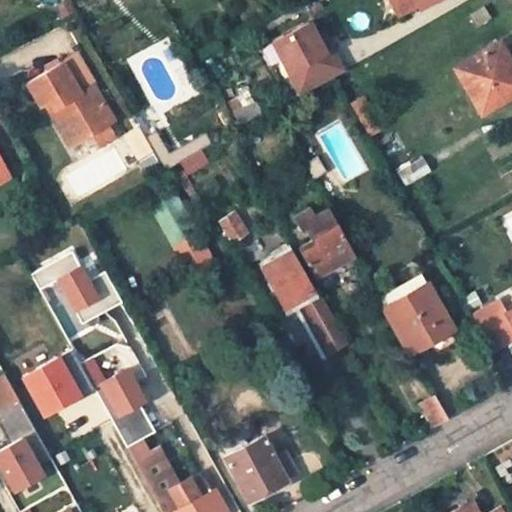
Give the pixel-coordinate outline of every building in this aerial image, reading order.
[(429,0),(391,0),(399,14),(418,4),(419,6),(429,0)] [(302,95),(345,70),(332,48),(325,51),(317,37),(309,23),(273,43),(302,95)] [(332,48),(324,33),(317,37),(325,51),(332,48)] [(511,62),(499,40),(454,65),(480,110),(511,93),(511,62)] [(78,52),(29,78),(41,102),(52,96),(64,119),(60,121),(71,142),(77,139),(108,123),(114,120),(78,52)] [(108,123),(77,139),(81,147),(111,130),(108,123)] [(0,179),(10,175),(0,156),(0,179)] [(325,170),(317,156),(305,163),(312,176),(325,170)] [(230,211),(221,196),(210,203),(219,217),(230,211)] [(309,207),(295,216),(302,228),(309,224),(316,236),(301,245),(317,274),(355,253),(330,208),(314,216),(309,207)] [(246,231),(233,209),(230,211),(219,217),(232,240),(246,231)] [(346,338),(316,286),(312,289),(289,248),(262,264),(285,304),(297,297),(326,349),(346,338)] [(31,272),(40,288),(58,278),(82,322),(84,321),(87,326),(101,319),(98,313),(123,299),(106,269),(88,278),(72,249),(31,272)] [(420,271),(378,295),(384,306),(427,281),(420,271)] [(410,352),(454,327),(427,281),(384,306),(410,352)] [(511,308),(506,312),(499,299),(471,315),(491,351),(511,338),(511,308)] [(80,396),(95,388),(72,346),(22,374),(44,412),(78,393),(80,396)] [(155,429),(138,400),(143,397),(126,366),(93,384),(127,444),(141,437),(155,429)] [(5,372),(0,374),(0,409),(20,399),(5,372)] [(419,401),(433,425),(446,417),(433,393),(419,401)] [(51,455),(21,401),(0,412),(0,425),(9,443),(0,448),(0,463),(15,491),(45,474),(39,463),(51,455)] [(263,433),(224,454),(248,498),(299,470),(288,450),(276,456),(263,433)] [(221,511),(226,510),(213,487),(209,489),(199,472),(179,483),(158,447),(149,452),(141,437),(127,444),(164,511),(221,511)] [(77,502),(58,511),(82,511),(76,499),(77,502)] [(478,511),(472,499),(448,511),(502,511),(500,507),(490,511),(478,511)]
